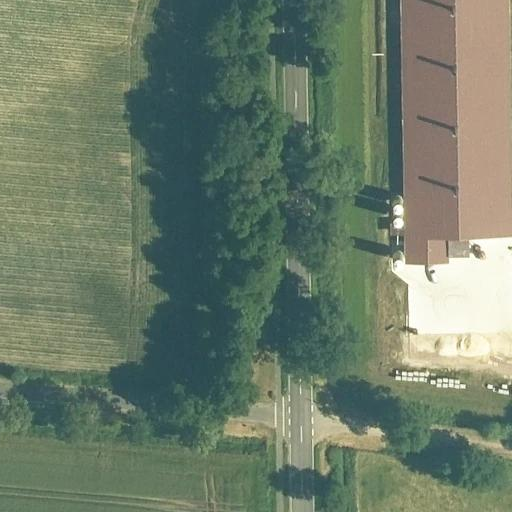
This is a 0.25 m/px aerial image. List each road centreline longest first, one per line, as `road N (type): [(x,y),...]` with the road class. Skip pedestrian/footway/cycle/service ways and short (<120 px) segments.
road 1 (secondary): [(300,422),(287,0)]
road 2 (unclassified): [(300,422),(0,396)]
road 3 (track): [(511,452),(300,422)]
